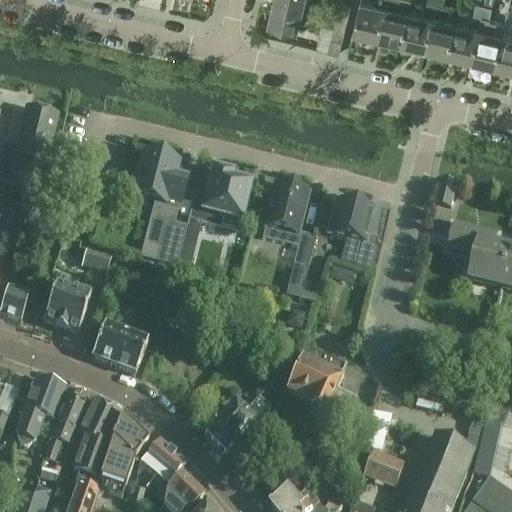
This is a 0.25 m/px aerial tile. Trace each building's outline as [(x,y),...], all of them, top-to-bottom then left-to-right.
[(296,30),(302,6),(276,0),(273,0),(268,23),(296,30)] [(385,0),(384,6),(376,37),(400,43),(408,12),(411,0),(410,0),(385,0)] [(478,29),(470,60),(493,66),(501,35),(502,35),(504,24),(489,21),(492,7),(491,7),(493,1),(492,1),(492,0),(485,0),(484,5),(483,5),(480,18),(478,29)] [(369,35),(376,37),(384,6),(360,1),(353,34),(368,38),(369,35)] [(336,14),(348,17),(350,6),(339,3),(336,14)] [(480,18),(483,5),(476,3),(473,16),(480,18)] [(400,43),(423,49),(431,18),(408,12),(400,43)] [(339,55),(348,17),(336,14),(327,52),(339,55)] [(431,18),(423,49),(447,54),(454,23),(431,18)] [(470,60),(478,29),(454,23),(447,54),(470,60)] [(511,70),(511,37),(502,35),(501,35),(493,66),(511,70)] [(4,147),(0,162),(0,178),(9,181),(11,171),(42,178),(45,165),(57,118),(25,111),(16,150),(4,147)] [(132,188),(128,200),(154,207),(149,223),(165,228),(156,265),(175,270),(185,230),(171,226),(182,184),(171,181),(174,168),(165,166),(166,163),(150,158),(149,161),(139,159),(136,172),(133,172),(129,187),(132,188)] [(194,198),(187,223),(200,227),(219,231),(221,220),(241,225),(250,187),(230,183),(232,178),(212,173),(205,201),(194,198)] [(457,187),(442,183),(436,207),(451,211),(457,187)] [(307,196),(275,188),(265,230),(297,238),(307,196)] [(337,203),(328,238),(360,246),(354,269),(373,274),(380,244),(365,240),(372,212),(337,203)] [(471,283),(501,290),(511,250),(496,246),(498,238),(456,228),(450,252),(477,259),(471,283)] [(315,242),(301,238),(293,268),(308,272),(315,242)] [(511,249),(511,250),(501,290),(511,292),(511,249)] [(106,279),(111,263),(85,255),(80,271),(106,279)] [(37,280),(27,277),(20,300),(11,298),(12,295),(7,293),(6,296),(0,313),(0,321),(19,328),(27,304),(28,305),(37,280)] [(54,292),(43,326),(54,330),(54,332),(64,336),(65,334),(77,338),(88,304),(85,303),(71,298),(54,292)] [(146,349),(102,331),(90,362),(134,379),(146,349)] [(345,378),(304,359),(301,366),(300,365),(283,401),(307,412),(305,415),(324,424),(323,426),(341,434),(356,403),(337,395),(345,378)] [(31,448),(32,444),(34,444),(42,422),(37,420),(38,417),(53,422),(65,390),(36,381),(15,437),(18,438),(16,443),(16,444),(17,446),(17,447),(19,448),(20,449),(21,450),(23,451),(24,451),(26,451),(28,450),(30,449),(31,448)] [(87,399),(68,392),(43,463),(53,466),(60,445),(68,448),(79,416),(81,417),(87,399)] [(85,438),(108,448),(120,418),(121,419),(122,414),(93,401),(77,435),(84,439),(84,438),(85,438)] [(266,411),(259,403),(243,418),(233,407),(204,436),(224,456),(272,410),(270,407),(266,411)] [(120,418),(108,448),(108,449),(110,450),(98,482),(102,484),(124,492),(134,464),(134,463),(148,445),(121,419),(120,418)] [(77,487),(97,495),(100,483),(102,484),(98,482),(110,450),(108,449),(108,448),(85,438),(84,438),(84,439),(73,472),(82,475),(77,487)] [(451,511),(475,456),(435,440),(405,511),(451,511)] [(144,471),(166,489),(167,489),(179,473),(185,466),(158,443),(139,467),(136,475),(139,477),(144,471)] [(374,456),(365,481),(395,493),(405,468),(374,456)] [(167,489),(166,489),(162,508),(167,511),(189,511),(204,496),(179,473),(167,489)] [(91,511),(97,495),(77,487),(68,511),(91,511)] [(133,490),(128,510),(136,511),(140,511),(145,494),(133,490)] [(29,510),(28,511),(42,511),(48,495),(35,491),(32,500),(29,510)] [(325,511),(340,511),(348,502),(338,495),(325,511)] [(320,511),(311,500),(301,509),(290,496),(271,511),(272,511),(320,511)]
